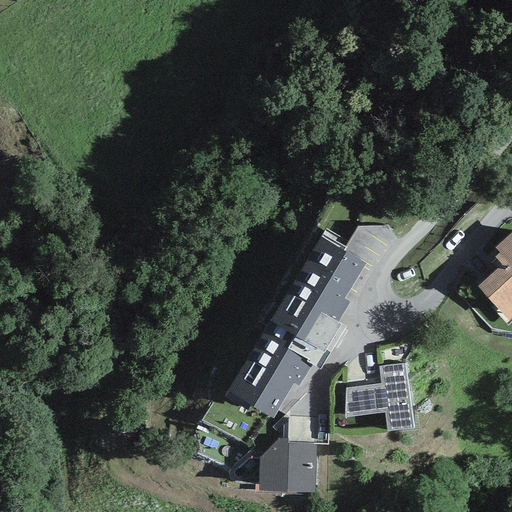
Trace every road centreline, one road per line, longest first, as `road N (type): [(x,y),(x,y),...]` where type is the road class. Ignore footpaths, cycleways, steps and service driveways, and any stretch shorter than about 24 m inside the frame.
road 1 (residential): [(511,199),(414,310),(386,314),(374,299),(386,266),(410,239)]
road 2 (track): [(410,239),(511,127)]
